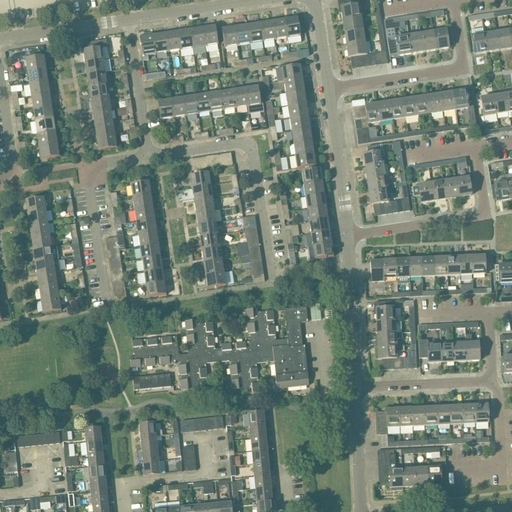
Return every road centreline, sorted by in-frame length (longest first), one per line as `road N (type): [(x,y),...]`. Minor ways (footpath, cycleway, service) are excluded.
road 1 (residential): [(272,279),(249,147),(148,156)]
road 2 (residential): [(347,236),(483,214),(475,148)]
road 3 (residential): [(327,87),(465,67),(457,3)]
road 4 (residential): [(354,388),(489,379),(489,317)]
road 5 (residential): [(354,388),(347,236)]
road 6 (residential): [(347,236),(327,87)]
road 7 (residential): [(148,156),(126,20)]
road 8 (residential): [(126,20),(256,0)]
road 9 (residential): [(0,38),(126,20)]
road 10 (residential): [(362,511),(354,388)]
